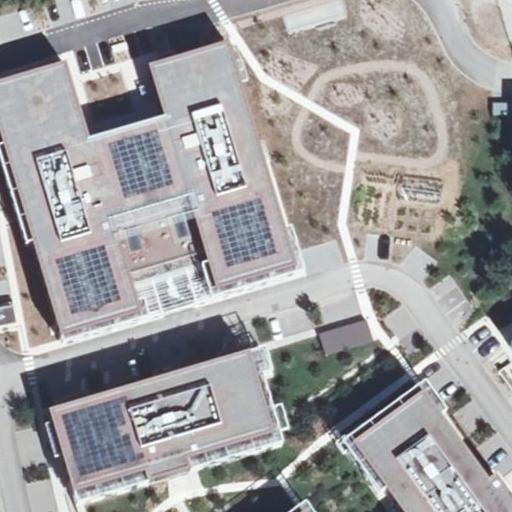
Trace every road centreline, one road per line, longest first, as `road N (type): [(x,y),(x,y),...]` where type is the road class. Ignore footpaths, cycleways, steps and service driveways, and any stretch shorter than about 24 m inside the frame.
road 1 (residential): [(1,403),(34,377),(359,283),(389,288),(511,447)]
road 2 (residential): [(0,61),(163,15),(215,14),(262,0)]
road 3 (residential): [(429,0),(460,52),(492,79),(511,80)]
